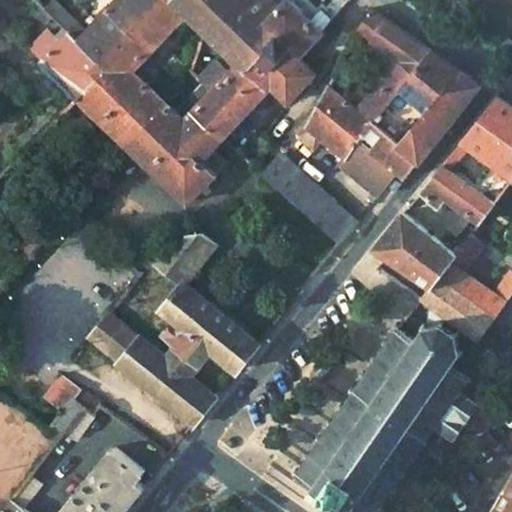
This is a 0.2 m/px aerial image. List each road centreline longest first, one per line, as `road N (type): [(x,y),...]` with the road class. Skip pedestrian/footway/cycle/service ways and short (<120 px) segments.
road 1 (residential): [(188,456),(497,72)]
road 2 (residential): [(497,72),(393,0)]
